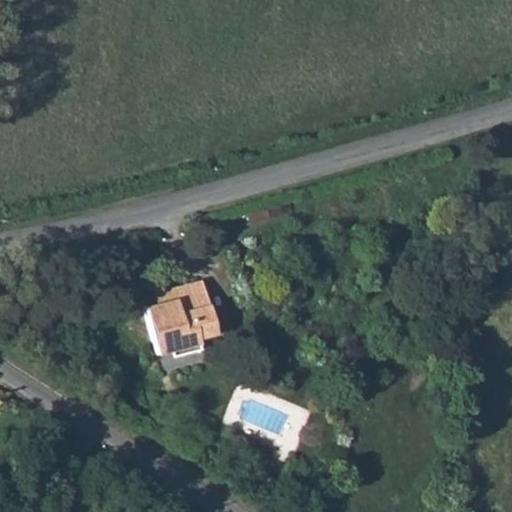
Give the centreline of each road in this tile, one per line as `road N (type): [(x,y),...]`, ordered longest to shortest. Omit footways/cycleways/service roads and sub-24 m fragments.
road 1 (unclassified): [(511,111),(188,201),(0,240)]
road 2 (unclassified): [(0,361),(227,511)]
